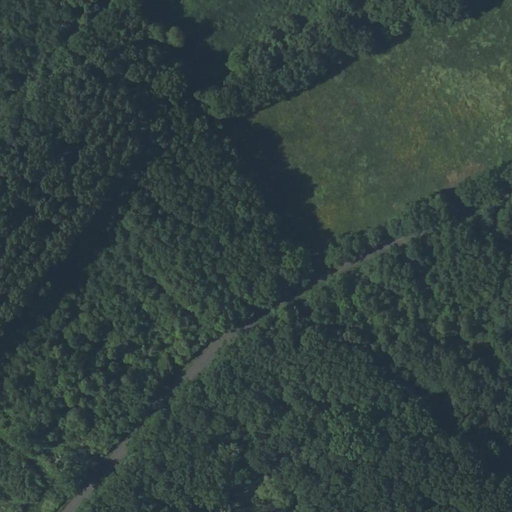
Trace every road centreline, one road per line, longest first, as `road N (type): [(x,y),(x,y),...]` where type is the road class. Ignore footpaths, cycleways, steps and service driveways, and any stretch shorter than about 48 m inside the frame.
road 1 (residential): [(69,511),(154,411),(289,290),(511,192)]
road 2 (track): [(408,0),(185,98),(112,0)]
